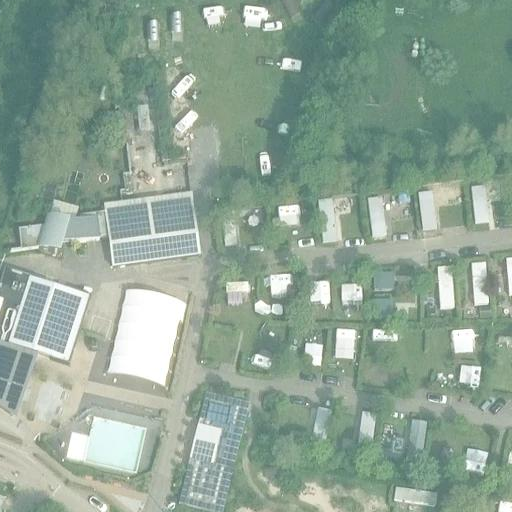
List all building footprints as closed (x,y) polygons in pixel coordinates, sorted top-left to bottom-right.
[(488,223),(484,187),(470,189),(474,225),(488,223)] [(437,230),(432,194),(418,196),(422,231),(437,230)] [(44,226),(16,231),(19,253),(37,250),(57,256),(61,242),(69,244),(69,246),(98,242),(97,240),(108,238),(112,270),(197,258),(189,197),(104,209),(104,214),(79,217),(79,222),(67,224),(47,217),(44,226)] [(371,239),(385,237),(381,198),(366,200),(371,239)] [(336,243),(331,201),(316,203),(321,245),(336,243)] [(233,214),(221,215),(223,248),(236,247),(233,214)] [(473,306),(487,305),(484,265),(470,265),(473,306)] [(450,268),(436,269),(439,309),(453,308),(450,268)] [(0,403),(12,412),(31,355),(68,367),(90,298),(4,270),(0,281),(0,403)] [(374,275),(374,291),(392,291),(392,275),(374,275)] [(131,289),(121,333),(136,337),(146,292),(131,289)] [(374,302),(374,317),(392,318),(392,302),(374,302)] [(197,451),(186,492),(218,500),(229,459),(223,458),(225,452),(230,454),(236,433),(230,432),(232,426),(237,427),(244,400),(213,392),(205,419),(200,417),(191,449),(197,451)] [(330,412),(316,409),(309,449),(323,451),(330,412)] [(356,450),(370,451),(375,416),(361,413),(356,450)] [(405,460),(420,462),(425,424),(410,422),(405,460)] [(484,435),(470,432),(463,471),(477,474),(484,435)]
